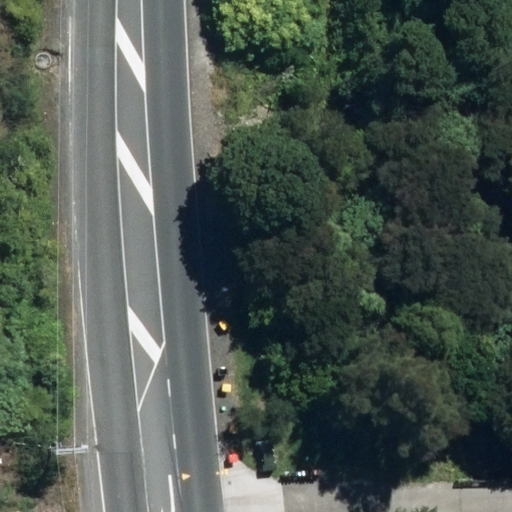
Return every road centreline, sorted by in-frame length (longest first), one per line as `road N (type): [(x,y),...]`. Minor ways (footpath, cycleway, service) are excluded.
road 1 (tertiary): [(112,0),(121,250),(153,511)]
road 2 (unknown): [(240,511),(511,497)]
